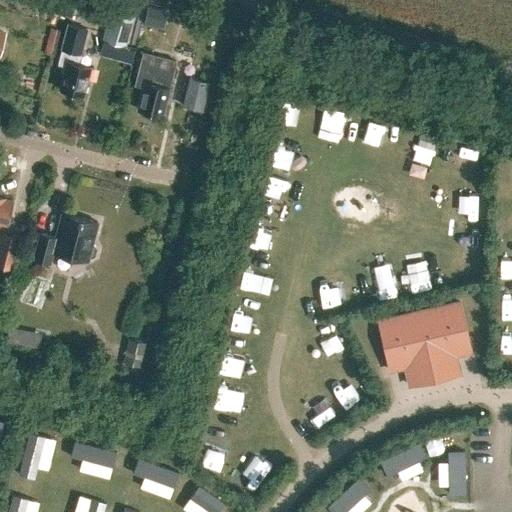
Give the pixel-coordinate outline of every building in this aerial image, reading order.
[(138,9),(114,1),(102,41),(126,48),(138,9)] [(148,7),(144,23),(161,27),(165,12),(148,7)] [(58,88),(83,94),(90,66),(77,63),(86,29),(66,24),(56,64),(64,66),(58,88)] [(195,50),(178,46),(174,61),(143,53),(135,84),(143,86),(137,109),(161,115),(172,70),(189,74),(195,50)] [(189,78),(183,104),(202,109),(208,82),(189,78)] [(0,224),(6,226),(12,202),(4,200),(4,199),(0,197),(0,224)] [(63,240),(47,236),(41,261),(57,265),(59,254),(95,263),(96,259),(98,260),(102,257),(103,250),(101,247),(99,246),(104,224),(69,215),(63,240)] [(0,239),(0,266),(11,269),(19,237),(2,233),(0,239)] [(471,351),(460,296),(376,316),(387,370),(402,367),(406,384),(460,373),(457,355),(471,351)] [(8,326),(5,341),(40,347),(43,333),(8,326)] [(121,362),(138,366),(143,341),(126,338),(121,362)]
